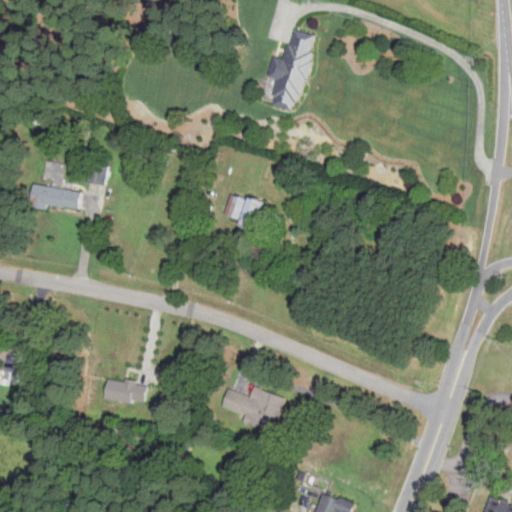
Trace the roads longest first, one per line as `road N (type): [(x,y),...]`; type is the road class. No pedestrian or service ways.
road 1 (residential): [(446,410),(212,312),(0,270)]
road 2 (secondary): [(506,0),(496,190),(452,393)]
road 3 (secondary): [(407,511),(452,393)]
